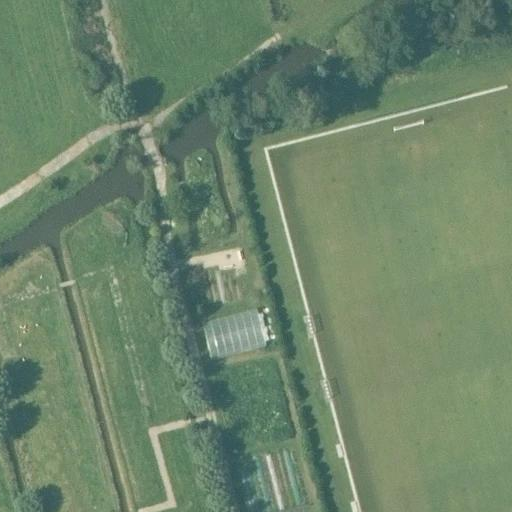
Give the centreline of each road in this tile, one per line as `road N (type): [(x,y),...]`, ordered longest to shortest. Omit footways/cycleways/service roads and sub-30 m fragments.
road 1 (track): [(235,511),(171,267),(157,179),(131,115),(102,0)]
road 2 (track): [(131,115),(0,200)]
road 3 (track): [(142,134),(262,50)]
